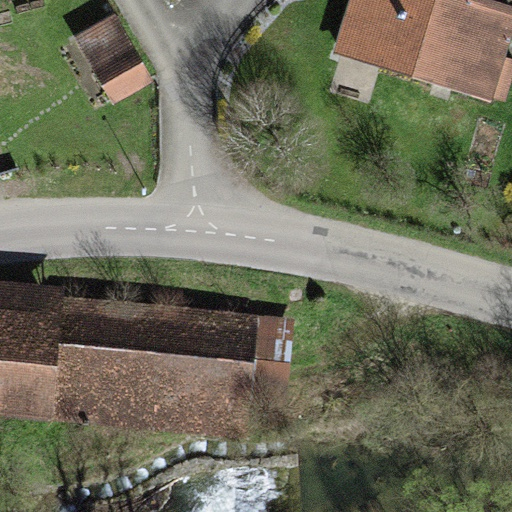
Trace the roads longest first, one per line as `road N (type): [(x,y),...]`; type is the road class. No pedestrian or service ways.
road 1 (residential): [(198,225),(290,233),(511,295)]
road 2 (residential): [(0,232),(51,224),(198,225)]
road 3 (residential): [(254,0),(235,19),(193,109)]
road 4 (residential): [(138,0),(193,109)]
